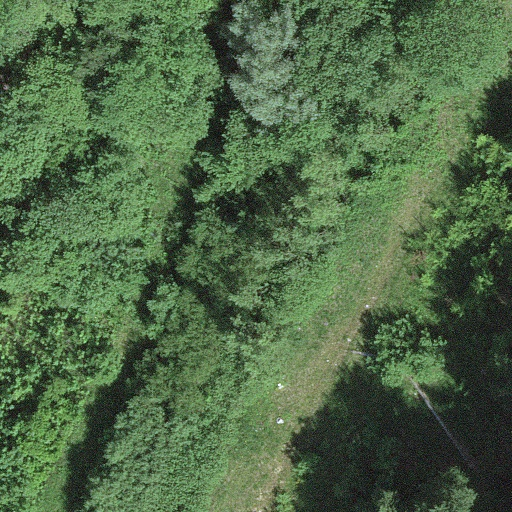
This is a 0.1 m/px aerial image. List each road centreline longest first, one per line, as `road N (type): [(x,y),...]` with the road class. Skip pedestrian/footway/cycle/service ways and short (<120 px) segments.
road 1 (track): [(194,0),(216,33),(207,133),(53,511)]
road 2 (track): [(0,99),(37,34),(74,0)]
